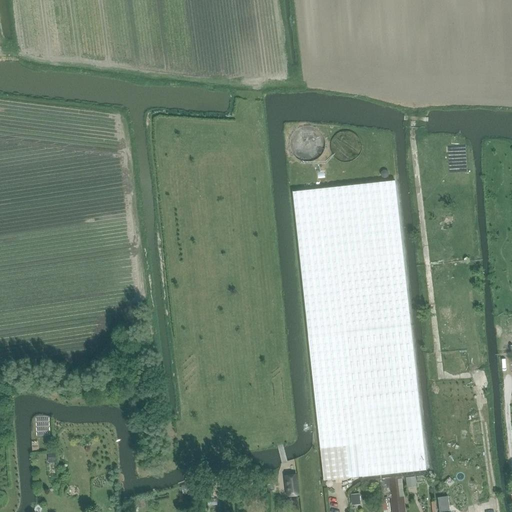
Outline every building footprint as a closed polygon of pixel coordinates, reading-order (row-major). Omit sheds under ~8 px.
[(325,150),(326,147),(325,144),(324,141),(323,137),(321,134),(318,132),(314,130),(311,129),(308,129),(305,129),(301,130),(298,132),(295,134),(293,136),(291,140),(290,143),(290,147),(290,150),(291,154),(292,157),(295,160),(297,162),(300,163),(304,165),(307,165),(311,165),(314,164),(317,162),(320,160),(323,157),(324,154),(325,150)] [(361,151),(361,148),(361,145),(360,143),(359,140),(357,138),(355,136),(352,134),(347,133),(345,133),(342,134),(339,135),(337,137),(334,139),(333,142),(332,145),(331,148),(332,151),(332,153),(333,156),(335,158),(338,160),(340,162),(342,163),(346,163),(348,163),(351,162),(354,161),(357,159),(359,157),(360,154),(361,151)] [(395,180),(293,191),(324,480),(426,469),(395,180)] [(464,303),(438,306),(442,357),(461,355),(462,370),(475,369),(473,349),(468,350),(464,303)] [(511,373),(511,323),(498,324),(501,374),(511,373)] [(296,475),(286,476),(287,489),(288,496),(298,495),(297,488),(296,475)] [(405,511),(401,476),(390,478),(392,497),(393,511),(405,511)] [(414,476),(404,476),(403,488),(413,489),(414,476)] [(390,478),(379,479),(382,499),(392,497),(390,478)] [(448,496),(438,498),(440,511),(450,510),(448,496)]
